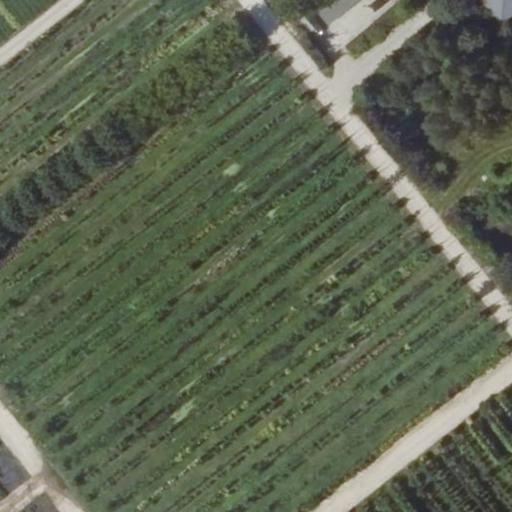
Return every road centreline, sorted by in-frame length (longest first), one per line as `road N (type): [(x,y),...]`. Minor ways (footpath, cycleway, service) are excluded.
road 1 (track): [(247,0),(511,324)]
road 2 (track): [(330,511),(511,369)]
